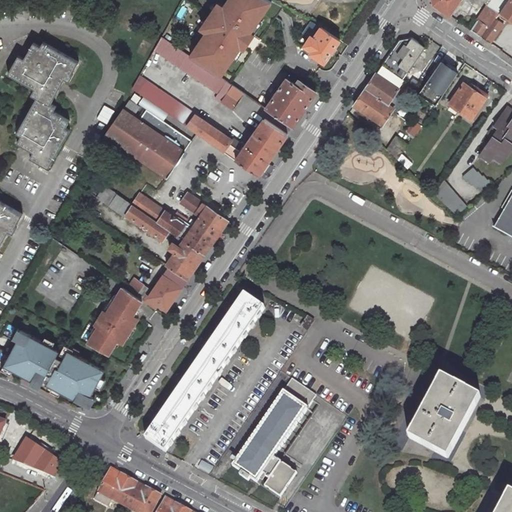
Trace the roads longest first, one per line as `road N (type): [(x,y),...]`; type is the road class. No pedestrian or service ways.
road 1 (residential): [(0,278),(110,68),(96,43),(75,32),(0,27)]
road 2 (residential): [(249,273),(395,367),(321,506),(331,511)]
road 3 (residential): [(249,273),(301,194),(319,187),(511,290)]
road 4 (tertiary): [(226,258),(401,3)]
road 5 (tertiary): [(101,437),(226,258)]
road 6 (unknown): [(299,151),(266,113),(215,109),(149,69)]
road 7 (unclassified): [(233,511),(101,437)]
road 8 (unknown): [(175,333),(95,271),(74,268),(58,288)]
road 9 (residential): [(401,3),(511,74)]
